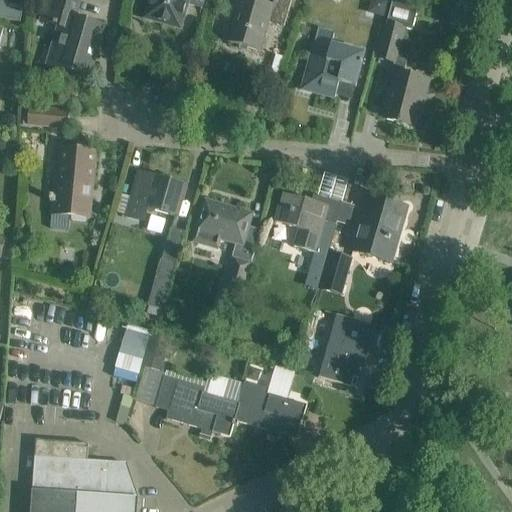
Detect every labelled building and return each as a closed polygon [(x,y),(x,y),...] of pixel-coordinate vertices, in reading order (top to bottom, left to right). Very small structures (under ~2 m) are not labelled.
[(76,0),(46,0),(40,21),(64,28),(53,67),(89,77),(103,28),(72,18),(76,0)] [(149,0),(144,19),(180,30),(188,4),(202,9),(204,0),(149,0)] [(260,52),(265,33),(268,22),(284,26),(291,0),(273,0),(272,5),(254,0),(240,0),(234,24),(228,43),(260,52)] [(382,0),(371,0),(368,14),(385,18),(388,2),(382,0)] [(386,24),(377,58),(394,63),(392,72),(396,73),(384,120),(415,128),(427,81),(403,75),(408,57),(397,55),(404,28),(412,30),(418,8),(392,1),(386,24)] [(330,45),(330,48),(314,44),(302,91),(335,99),(339,83),(356,87),(364,54),(330,45)] [(68,111),(48,109),(31,107),(29,125),(66,129),(68,111)] [(0,154),(4,155),(8,140),(0,137),(0,154)] [(96,152),(76,150),(64,149),(61,184),(55,183),(52,215),(89,219),(96,152)] [(177,218),(180,206),(186,187),(140,174),(132,199),(149,204),(147,209),(177,218)] [(336,225),(336,223),(342,204),(327,200),(325,206),(283,194),(274,223),(299,230),(294,248),(315,254),(325,222),(336,225)] [(352,252),(371,258),(390,264),(406,208),(368,197),(352,252)] [(237,309),(255,250),(260,231),(248,227),(252,215),(206,202),(195,238),(197,244),(212,248),(218,246),(221,235),(237,239),(231,260),(233,261),(220,304),(237,309)] [(175,265),(185,233),(171,229),(162,262),(175,265)] [(351,260),(332,254),(322,291),(341,296),(351,260)] [(223,312),(217,329),(229,333),(235,316),(223,312)] [(357,378),(371,330),(336,320),(319,379),(345,387),(350,388),(353,377),(357,378)] [(149,336),(141,369),(161,373),(169,341),(149,336)] [(250,368),(246,379),(258,383),(261,372),(250,368)] [(237,427),(238,423),(235,422),(240,405),(238,404),(244,385),(209,375),(205,389),(165,378),(156,408),(168,412),(166,420),(230,438),(233,426),(237,427)] [(245,383),(244,385),(238,404),(240,405),(235,422),(238,423),(297,440),(301,428),(304,429),(305,425),(302,424),(307,406),(271,396),(272,391),(245,383)] [(36,441),(30,511),(136,511),(137,499),(126,465),(109,464),(109,463),(87,462),(88,445),(36,441)]
